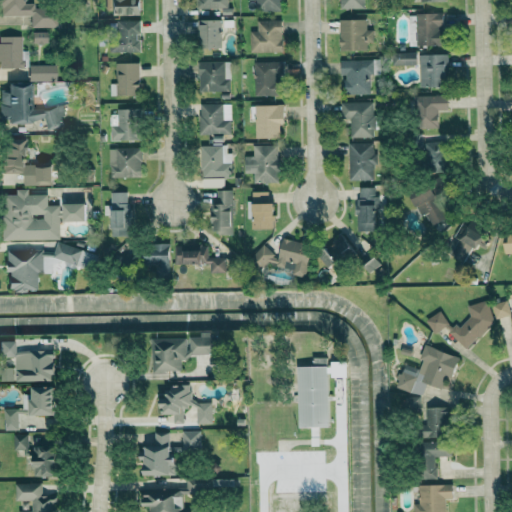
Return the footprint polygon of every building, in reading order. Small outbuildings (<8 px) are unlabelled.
[(55,27),(55,6),(35,6),(35,3),(23,3),(23,0),(0,0),(0,15),(30,15),(30,27),(55,27)] [(139,14),(138,0),(106,0),(107,15),(139,14)] [(195,0),(195,9),(224,8),(223,0),(195,0)] [(247,0),(247,1),(254,1),(254,11),(281,10),(280,0),(247,0)] [(362,8),(362,0),(338,0),(339,8),(362,8)] [(415,14),(417,46),(444,45),(444,25),(454,25),(453,13),(415,14)] [(220,48),(220,19),(199,19),(199,47),(220,48)] [(365,19),(338,19),(339,50),(366,50),(366,42),(372,42),(372,30),(365,30),(365,19)] [(109,52),(140,51),(139,39),(138,39),(137,20),(108,21),(109,52)] [(282,20),(256,20),(256,31),(249,31),(249,52),(283,52),(282,20)] [(32,43),(46,43),(46,32),(32,32),(32,43)] [(21,36),(0,35),(0,67),(27,68),(27,51),(20,51),(21,36)] [(416,65),(416,52),(391,53),(391,65),(416,65)] [(418,54),(418,86),(445,87),(446,54),(418,54)] [(339,60),(340,75),(343,75),(343,95),(370,95),(370,60),(339,60)] [(228,92),(228,61),(198,61),(197,91),(228,92)] [(279,61),(253,62),(254,96),(279,96),(279,61)] [(138,62),(116,62),(116,84),(110,84),(109,95),(138,95),(138,62)] [(55,81),(54,65),(28,65),(28,82),(55,81)] [(31,108),(32,89),(30,84),(23,84),(15,86),(0,85),(0,123),(23,124),(44,118),(47,131),(55,131),(62,130),(62,125),(62,123),(62,111),(61,106),(48,109),(31,108)] [(412,95),(412,115),(416,115),(416,128),(437,128),(437,110),(446,110),(446,96),(412,95)] [(349,137),(372,137),(372,102),(340,102),(340,119),(349,119),(349,137)] [(230,134),(230,103),(198,104),(198,134),(230,134)] [(279,137),(278,124),(283,124),(283,105),(253,105),(254,138),(279,137)] [(109,111),(110,140),(137,140),(136,110),(109,111)] [(423,147),(422,142),(420,133),(409,135),(412,149),(423,147)] [(447,170),(446,134),(442,134),(442,139),(425,139),(425,171),(447,170)] [(200,146),(201,187),(223,187),(222,177),(231,177),(230,152),(223,153),(223,135),(212,136),(212,145),(200,146)] [(22,185),(51,184),(50,164),(25,165),(24,138),(1,139),(2,173),(21,172),(22,185)] [(347,143),(348,180),(374,179),(374,142),(347,143)] [(276,145),(252,145),(252,155),(243,155),(243,173),(252,173),(252,183),(277,182),(276,145)] [(109,177),(129,177),(129,170),(142,170),(141,147),(108,148),(109,177)] [(418,215),(424,213),(430,225),(449,217),(438,193),(440,192),(435,181),(408,193),(418,215)] [(379,231),(378,196),(373,196),(373,187),(355,187),(356,231),(379,231)] [(1,240),(59,239),(58,205),(46,205),(46,195),(27,195),(27,189),(14,189),(14,194),(0,194),(1,240)] [(232,190),(215,189),(215,203),(211,202),(210,234),(230,234),(232,190)] [(267,191),(251,191),(252,229),(273,228),(272,202),(268,203),(267,191)] [(109,192),(110,234),(129,234),(128,192),(109,192)] [(85,220),(84,203),(62,203),(62,221),(85,220)] [(488,232),(461,220),(454,238),(456,239),(448,256),(463,262),(471,244),(481,249),(488,232)] [(357,252),(337,233),(316,255),(336,274),(357,252)] [(503,253),(511,252),(511,233),(507,233),(507,241),(503,241),(503,253)] [(305,277),(312,245),(282,239),(279,252),(256,248),(252,266),(264,269),(265,263),(293,269),(292,274),(305,277)] [(95,254),(56,242),(52,258),(90,269),(95,254)] [(169,243),(142,243),(142,265),(154,265),(154,278),(168,278),(169,243)] [(209,272),(227,272),(227,257),(207,257),(207,245),(198,245),(198,246),(176,246),(176,264),(209,264),(209,272)] [(37,291),(37,270),(49,270),(48,261),(42,261),(41,249),(5,249),(6,291),(37,291)] [(439,310),(425,320),(433,334),(447,325),(460,347),(493,327),(487,300),(466,305),(469,318),(460,324),(450,327),(439,310)] [(495,319),(510,315),(506,301),(491,305),(495,319)] [(189,337),(189,354),(213,353),(212,332),(200,333),(200,336),(189,337)] [(187,338),(150,338),(151,372),(181,372),(181,360),(188,360),(187,338)] [(12,351),(12,341),(0,341),(0,357),(14,357),(14,368),(0,367),(0,381),(53,381),(53,351),(12,351)] [(425,384),(440,389),(444,377),(451,379),(458,357),(423,345),(418,360),(421,361),(417,372),(401,367),(395,387),(421,396),(425,384)] [(296,366),(298,427),(328,426),(327,376),(346,376),(346,361),(328,361),(328,357),(312,357),(312,366),(296,366)] [(211,402),(190,402),(189,384),(170,384),(170,394),(159,395),(159,414),(172,414),(173,423),(182,423),(182,408),(195,408),(195,423),(211,423),(211,402)] [(53,414),(53,386),(30,386),(30,400),(27,400),(27,415),(53,414)] [(419,416),(420,397),(405,397),(404,416),(419,416)] [(425,426),(418,426),(417,437),(447,437),(447,408),(425,407),(425,426)] [(2,430),(17,430),(17,408),(2,408),(2,430)] [(182,430),(181,452),(200,452),(200,430),(182,430)] [(141,475),(175,475),(175,458),(168,458),(168,432),(154,432),(154,446),(144,445),(144,456),(141,456),(141,475)] [(27,433),(12,434),(13,450),(27,449),(27,433)] [(416,479),(436,479),(436,457),(451,457),(451,441),(416,441),(416,479)] [(55,446),(36,445),(36,457),(32,457),(32,475),(54,476),(55,446)] [(211,479),(212,488),(232,488),(232,479),(211,479)] [(17,511),(52,511),(53,495),(40,495),(40,484),(14,483),(14,501),(30,501),(30,511),(18,510),(17,511)] [(451,484),(417,485),(418,504),(413,504),(412,511),(444,511),(444,498),(451,498),(451,484)] [(142,488),(142,506),(147,506),(147,511),(194,511),(194,509),(182,508),(182,489),(142,488)]
